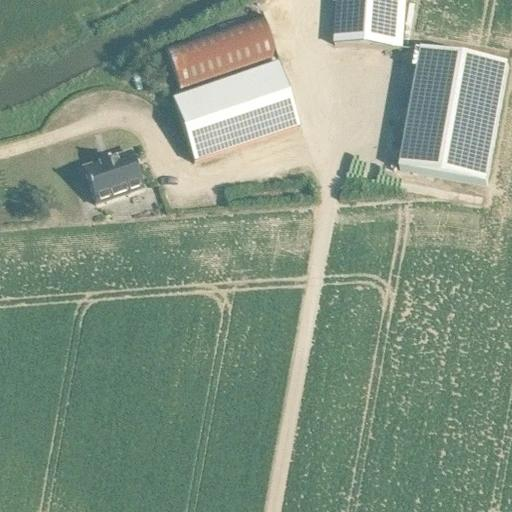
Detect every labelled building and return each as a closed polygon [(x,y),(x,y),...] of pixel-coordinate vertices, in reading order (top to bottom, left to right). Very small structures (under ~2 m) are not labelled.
[(403,52),(403,49),(403,47),(406,0),(338,0),(335,47),(403,52)] [(181,95),(277,62),(262,17),(165,50),(181,95)] [(488,189),(509,68),(422,53),(400,173),(488,189)] [(194,165),(299,130),(278,67),(172,102),(194,165)] [(95,207),(143,190),(131,156),(83,172),(95,207)]
